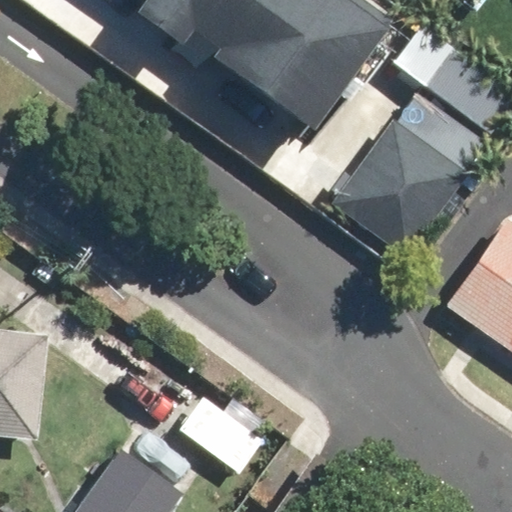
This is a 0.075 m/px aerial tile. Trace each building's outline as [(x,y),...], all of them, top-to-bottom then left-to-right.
[(392,13),(372,0),(133,0),(132,2),(312,128),(392,13)] [(470,172),(393,119),(330,209),(406,263),(470,172)] [(511,240),(460,314),(511,349),(511,240)] [(0,435),(32,439),(45,341),(0,334),(0,435)] [(199,400),(159,453),(196,481),(215,456),(237,472),(258,444),(199,400)] [(118,450),(72,511),(170,511),(182,497),(118,450)] [(345,511),(361,489),(313,456),(275,511),(345,511)]
